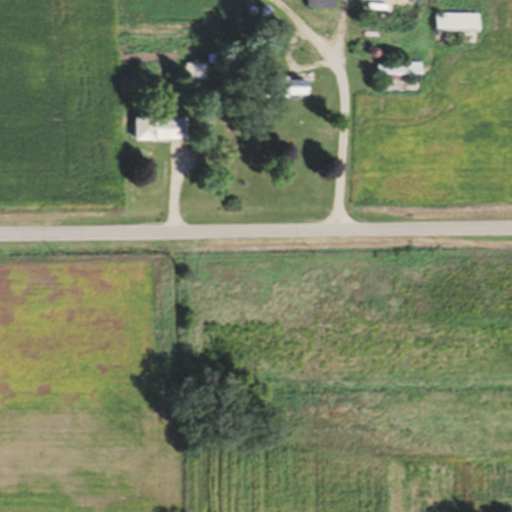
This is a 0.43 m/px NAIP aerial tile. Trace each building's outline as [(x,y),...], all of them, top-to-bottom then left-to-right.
[(332,16),(331,0),(301,0),(302,16),(332,16)] [(474,22),(429,22),(429,39),(474,39),(474,22)] [(416,71),(371,71),(371,85),(416,85),(416,71)] [(302,102),(302,88),(282,88),(282,102),(302,102)] [(182,148),(182,125),(129,125),(129,148),(182,148)]
